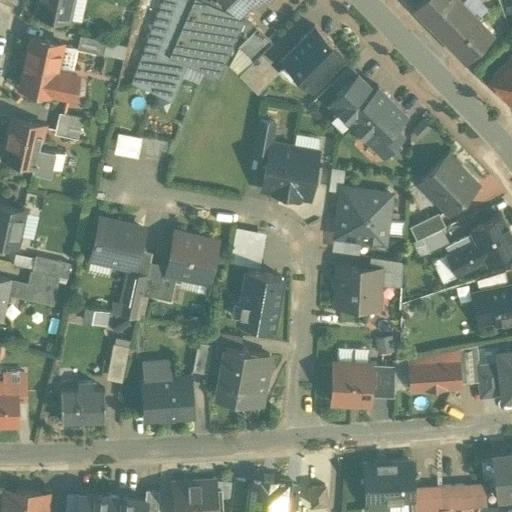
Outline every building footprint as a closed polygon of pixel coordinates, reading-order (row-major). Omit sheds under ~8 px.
[(38,0),(36,13),(69,20),(73,0),(38,0)] [(161,0),(132,82),(172,99),(188,62),(218,75),(237,31),(244,34),(255,23),(240,7),(247,0),(253,0),(254,1),(255,0),(161,0)] [(419,0),(415,5),(466,58),(492,33),(460,0),(419,0)] [(315,24),(284,56),(312,84),(343,53),(315,24)] [(259,27),(239,46),(240,46),(254,60),(258,55),(273,41),(259,27)] [(106,40),(81,34),(78,48),(103,54),(106,40)] [(63,43),(31,36),(20,86),(52,93),(52,92),(73,97),(78,75),(58,70),(63,43)] [(277,73),(258,55),(254,60),(246,67),(264,86),(277,73)] [(511,55),(488,80),(511,104),(511,55)] [(264,86),(246,67),(239,74),(258,92),(264,86)] [(374,88),(358,72),(331,99),(383,151),(402,132),(394,124),(406,112),(378,84),(374,88)] [(83,117),(60,112),(55,133),(78,138),(83,117)] [(44,125),(13,117),(4,156),(34,163),(33,168),(50,173),(55,149),(39,145),(44,125)] [(276,121),(260,118),(253,154),(268,156),(271,142),(272,142),(276,121)] [(272,142),(271,142),(268,156),(262,188),(273,190),(274,190),(286,192),(294,146),(272,142)] [(318,151),(294,146),(286,192),(298,194),(297,195),(299,195),(299,194),(310,196),(318,151)] [(448,154),(421,181),(449,210),(476,184),(448,154)] [(391,193),(343,186),(340,210),(387,217),(391,193)] [(25,210),(0,204),(0,241),(17,245),(25,210)] [(387,217),(340,210),(336,234),(361,237),(384,240),(387,217)] [(439,211),(410,225),(417,239),(445,225),(439,211)] [(511,235),(502,212),(469,230),(474,240),(446,255),(454,273),(455,274),(482,260),(484,266),(511,251),(511,235)] [(121,222),(100,218),(92,255),(136,265),(144,227),(143,227),(142,230),(121,225),(121,222)] [(217,242),(192,236),(191,238),(177,235),(177,233),(176,232),(168,264),(167,269),(178,271),(208,278),(217,242)] [(336,234),(334,234),(332,249),(350,252),(351,241),(360,243),(361,237),(336,234)] [(360,243),(351,241),(350,252),(359,253),(360,243)] [(403,259),(371,255),(369,268),(379,269),(378,284),(401,285),(403,259)] [(71,262),(46,256),(43,272),(67,277),(71,262)] [(168,264),(150,260),(147,274),(143,293),(171,300),(178,271),(167,269),(168,264)] [(234,318),(270,324),(278,271),(242,265),(234,318)] [(369,268),(360,268),(360,266),(339,265),(337,303),(365,304),(367,307),(375,308),(380,302),(381,295),(378,292),(378,284),(379,269),(369,268)] [(506,269),(476,278),(480,290),(509,285),(506,269)] [(147,274),(129,270),(122,303),(139,307),(143,293),(147,274)] [(58,277),(32,271),(29,284),(37,285),(55,289),(58,277)] [(421,273),(407,277),(413,294),(427,290),(421,273)] [(454,273),(445,275),(446,283),(456,281),(455,274),(454,273)] [(10,278),(0,275),(0,317),(1,317),(7,292),(34,298),(37,285),(29,284),(10,279),(10,278)] [(480,290),(477,291),(481,313),(495,310),(498,322),(511,319),(511,284),(509,285),(480,290)] [(55,289),(37,285),(34,298),(52,302),(55,289)] [(243,335),(215,329),(213,343),(213,344),(225,346),(226,345),(241,348),(243,335)] [(213,343),(198,340),(193,369),(207,372),(213,344),(213,343)] [(129,345),(114,342),(111,356),(126,359),(129,345)] [(241,348),(226,345),(225,346),(222,362),(227,363),(221,395),(261,403),(270,353),(241,348)] [(511,348),(504,349),(507,374),(480,378),(483,397),(509,394),(510,396),(511,396),(511,348)] [(458,357),(410,360),(412,388),(460,385),(458,357)] [(370,362),(334,361),(332,401),(365,402),(368,402),(370,362)] [(6,371),(6,380),(0,380),(0,422),(17,422),(16,392),(25,392),(25,371),(6,371)] [(189,374),(142,378),(145,418),(192,414),(189,374)] [(93,387),(93,380),(78,380),(78,388),(62,388),(60,388),(60,390),(61,390),(61,418),(61,419),(61,420),(63,420),(78,420),(78,422),(89,421),(89,419),(104,419),(106,419),(106,417),(105,417),(105,389),(105,387),(103,387),(93,387)] [(506,455),(477,458),(479,477),(508,474),(506,455)] [(411,460),(395,461),(377,462),(377,460),(375,460),(376,461),(365,462),(367,500),(368,500),(389,499),(412,498),(413,498),(413,487),(411,460)] [(283,473),(243,476),(246,508),(286,505),(283,473)] [(199,481),(173,482),(174,511),(218,511),(216,479),(199,480),(199,481)] [(468,484),(467,482),(441,484),(441,508),(487,504),(486,482),(468,484)] [(325,483),(309,485),(312,504),(327,502),(325,483)] [(509,483),(499,484),(501,494),(511,493),(509,483)] [(441,484),(422,485),(422,487),(413,487),(413,498),(412,498),(412,500),(418,500),(418,509),(441,508),(441,484)] [(45,511),(47,492),(7,488),(5,511),(45,511)] [(146,488),(145,498),(79,492),(76,511),(144,511),(145,508),(157,509),(159,489),(146,488)] [(389,499),(368,500),(368,508),(389,507),(389,499)]
